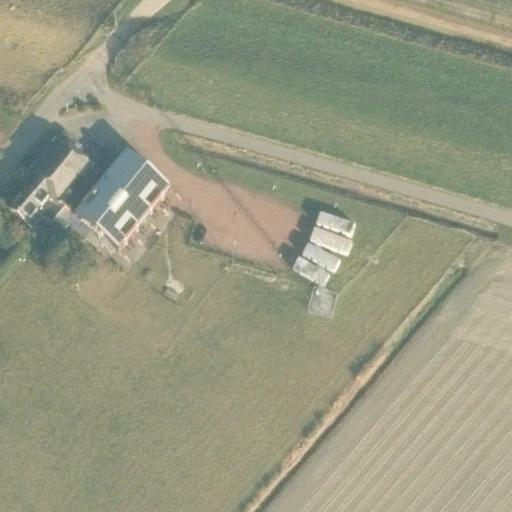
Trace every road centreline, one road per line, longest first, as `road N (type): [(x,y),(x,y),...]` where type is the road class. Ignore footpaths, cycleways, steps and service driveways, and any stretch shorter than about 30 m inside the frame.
road 1 (unclassified): [(511,222),(74,94)]
road 2 (unknown): [(144,114),(150,142),(184,173),(290,229)]
road 3 (unclassified): [(74,94),(154,0)]
